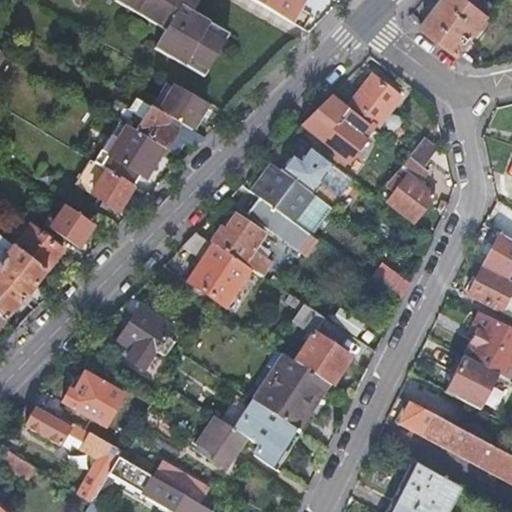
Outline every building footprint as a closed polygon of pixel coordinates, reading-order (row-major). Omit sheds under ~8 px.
[(184,1),(184,0),(111,0),(110,2),(162,34),(151,52),(200,81),(225,39),(189,16),(194,7),(184,1)] [(245,0),(287,25),(301,0),(245,0)] [(445,0),(424,28),(460,54),(497,6),(488,0),(445,0)] [(368,125),(375,130),(400,95),(396,93),(399,88),(379,72),(376,77),(373,75),(351,103),(372,119),(368,125)] [(158,86),(145,108),(155,115),(169,93),(158,86)] [(173,126),(187,133),(192,125),(200,112),(169,93),(155,115),(160,118),(165,121),(173,126)] [(329,96),(301,125),(350,161),(375,130),(368,125),(329,96)] [(124,108),(115,124),(129,133),(139,118),(124,108)] [(160,152),(163,154),(173,138),(168,135),(160,130),(165,121),(160,118),(155,115),(145,108),(139,118),(129,133),(160,152)] [(200,112),(192,125),(199,129),(207,116),(200,112)] [(168,135),(173,126),(165,121),(160,130),(168,135)] [(104,171),(132,187),(138,179),(142,181),(160,152),(129,133),(115,124),(92,163),(104,171)] [(423,134),(407,154),(421,165),(436,144),(423,134)] [(297,146),(291,154),(299,160),(305,151),(297,146)] [(279,169),(312,194),(333,165),(308,147),(305,151),(299,160),(291,154),(279,169)] [(416,177),(424,167),(421,165),(407,154),(400,164),(416,177)] [(247,189),(255,195),(278,168),(269,162),(247,189)] [(365,162),(353,180),(360,185),(376,196),(385,184),(388,179),(365,162)] [(278,168),(255,195),(290,222),(312,194),(279,169),(278,168)] [(117,212),(132,187),(104,171),(89,195),(117,212)] [(394,172),(388,179),(385,184),(400,193),(393,203),(413,218),(432,193),(412,177),(408,182),(394,172)] [(290,222),(308,236),(330,207),(312,194),(290,222)] [(288,231),(282,239),(297,251),(308,236),(290,222),(255,195),(247,207),(272,225),(275,222),(288,231)] [(65,205),(62,210),(54,221),(47,217),(41,226),(74,249),(89,229),(76,220),(79,215),(65,205)] [(210,244),(248,269),(262,278),(267,270),(271,263),(251,251),(262,234),(234,216),(223,231),(220,229),(210,244)] [(8,254),(42,277),(57,254),(23,231),(8,254)] [(511,242),(497,233),(480,267),(508,281),(511,272),(511,242)] [(195,234),(182,248),(200,260),(186,282),(223,306),(248,269),(210,244),(195,234)] [(0,323),(26,298),(42,277),(8,254),(0,248),(0,323)] [(380,266),(367,281),(391,299),(402,283),(380,266)] [(480,267),(466,296),(501,313),(511,290),(511,283),(508,281),(480,267)] [(267,270),(262,278),(273,285),(278,277),(267,270)] [(367,281),(357,295),(382,313),(391,299),(367,281)] [(133,298),(124,307),(136,315),(117,345),(132,354),(126,362),(145,373),(156,355),(164,359),(173,345),(165,340),(171,329),(146,314),(150,308),(133,298)] [(300,303),(286,320),(311,336),(294,363),(325,384),(328,386),(349,355),(315,332),(324,318),(300,303)] [(328,321),(365,341),(373,326),(337,306),(328,321)] [(511,329),(484,316),(462,358),(491,373),(497,376),(509,382),(511,375),(511,329)] [(283,356),(253,402),(254,403),(301,435),(332,388),(328,386),(325,384),(294,363),(283,356)] [(445,393),(481,411),(497,376),(491,373),(462,358),(461,360),(456,361),(452,370),(454,375),(445,393)] [(42,390),(32,400),(49,411),(60,417),(67,406),(104,429),(123,398),(87,375),(75,395),(70,392),(63,403),(42,390)] [(511,461),(397,400),(386,421),(399,428),(400,426),(511,483),(511,461)] [(301,435),(254,403),(235,434),(242,439),(254,448),(249,457),(275,473),(301,435)] [(60,417),(49,411),(46,416),(36,410),(25,428),(60,450),(72,432),(62,425),(65,421),(60,417)] [(207,453),(201,461),(218,472),(242,439),(235,434),(208,414),(189,442),(207,453)] [(3,429),(0,432),(0,447),(7,451),(13,455),(22,440),(3,429)] [(391,452),(414,464),(444,480),(454,462),(401,433),(391,452)] [(77,455),(109,475),(110,473),(120,458),(121,455),(89,435),(77,455)] [(33,480),(39,471),(13,455),(7,451),(0,462),(0,465),(24,481),(33,480)] [(209,511),(120,458),(110,473),(143,493),(141,497),(167,511),(209,511)] [(166,462),(158,475),(202,503),(210,490),(166,462)] [(414,464),(388,511),(447,511),(460,489),(444,480),(414,464)] [(106,511),(92,503),(85,511),(106,511)]
